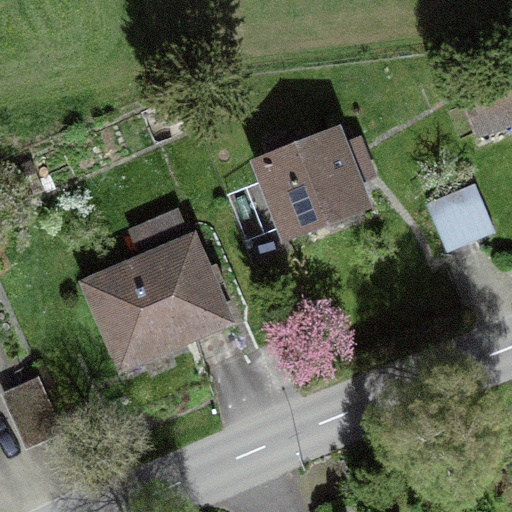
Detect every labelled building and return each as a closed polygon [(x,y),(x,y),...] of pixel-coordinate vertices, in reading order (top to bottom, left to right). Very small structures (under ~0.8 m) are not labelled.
[(511,129),(511,86),(463,105),(477,143),(511,129)] [(281,252),(373,216),(341,132),(248,168),(281,252)] [(472,185),(424,208),(447,257),(496,234),(472,185)] [(79,286),(117,379),(149,365),(152,372),(170,364),(168,358),(235,330),(220,293),(226,290),(216,268),(211,271),(196,236),(189,239),(178,212),(128,232),(139,261),(79,286)] [(0,397),(0,400),(24,453),(63,436),(38,381),(0,397)] [(511,460),(499,466),(511,494),(511,460)]
